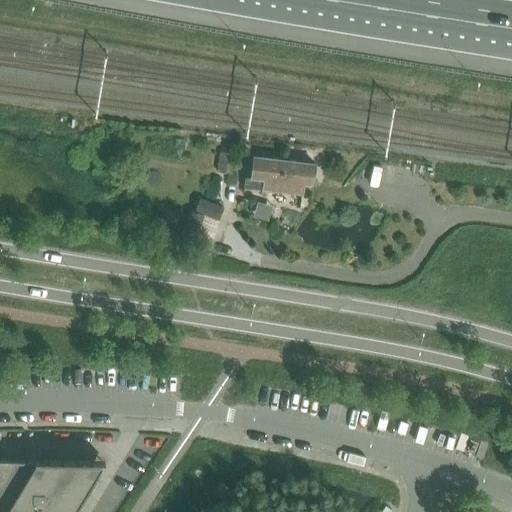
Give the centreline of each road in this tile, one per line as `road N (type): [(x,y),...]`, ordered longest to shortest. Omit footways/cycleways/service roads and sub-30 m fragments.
road 1 (secondary): [(0,281),(443,360),(511,380)]
road 2 (secondary): [(511,342),(0,246)]
road 3 (unclassified): [(440,470),(209,415)]
road 4 (unclassified): [(0,401),(107,402),(209,415)]
road 5 (motorway): [(368,0),(511,23)]
